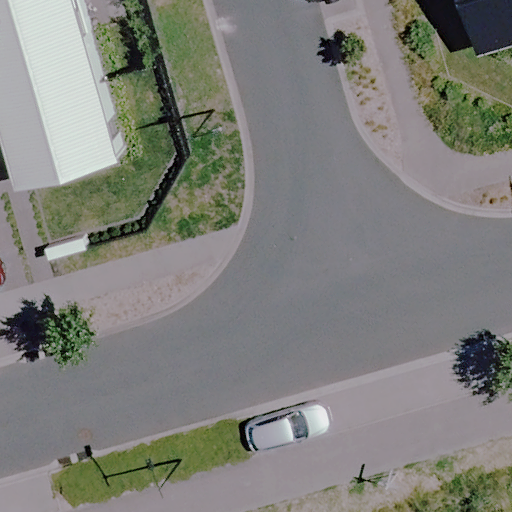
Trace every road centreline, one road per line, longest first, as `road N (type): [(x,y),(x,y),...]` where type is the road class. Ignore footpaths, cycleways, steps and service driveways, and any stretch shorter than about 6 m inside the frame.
road 1 (residential): [(0,419),(371,312)]
road 2 (residential): [(277,0),(371,312)]
road 3 (residential): [(371,312),(511,274)]
